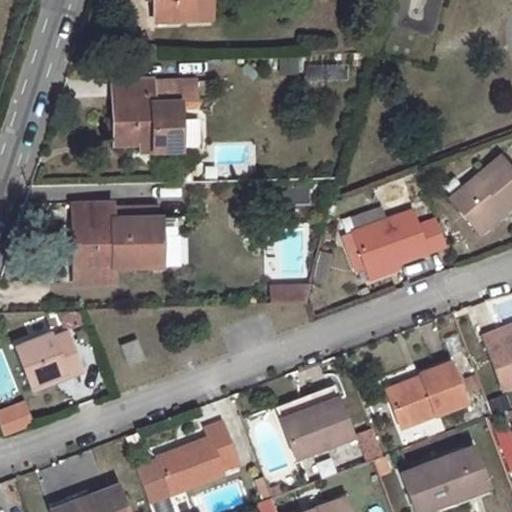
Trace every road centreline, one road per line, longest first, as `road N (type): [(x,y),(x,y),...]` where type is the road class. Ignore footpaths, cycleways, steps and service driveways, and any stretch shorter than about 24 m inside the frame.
road 1 (residential): [(0,448),(511,263)]
road 2 (unclassified): [(0,166),(55,0)]
